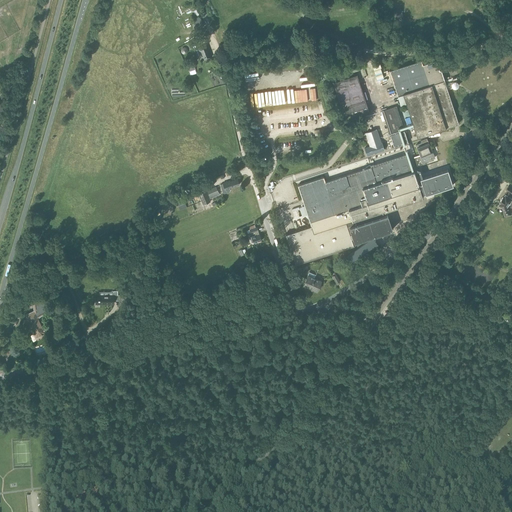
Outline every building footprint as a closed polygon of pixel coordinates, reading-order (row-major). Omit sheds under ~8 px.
[(212,56),(208,45),(198,48),(203,59),(212,56)] [(191,63),(187,64),(189,71),(195,69),(194,66),(196,65),(195,60),(191,62),(191,63)] [(421,60),(389,70),(397,95),(403,93),(417,137),(445,127),(445,128),(459,123),(444,80),(445,80),(441,69),(439,70),(436,60),(422,64),(421,60)] [(333,82),(345,121),(369,113),(357,74),(333,82)] [(397,106),(382,110),(394,147),(403,143),(405,143),(408,142),(404,127),(403,125),(397,106)] [(370,146),(366,147),(364,148),(367,155),(384,150),(382,142),(381,143),(376,129),(366,133),(370,146)] [(420,155),(414,157),(417,166),(424,164),(424,163),(429,161),(428,160),(435,157),(428,142),(427,138),(421,141),(422,142),(416,145),(420,155)] [(311,226),(286,234),(296,265),(354,245),(352,241),(354,240),(354,242),(392,230),(387,214),(384,216),(382,211),(384,210),(385,211),(398,207),(398,206),(424,197),(423,194),(426,193),(426,194),(454,185),(448,169),(423,177),(421,178),(422,183),(419,184),(415,170),(414,170),(414,169),(413,167),(408,152),(406,153),(370,165),(371,166),(325,181),(324,176),(298,185),(311,226)] [(230,181),(227,182),(220,185),(223,192),(224,193),(230,192),(230,190),(230,188),(237,186),(236,185),(239,184),(238,179),(230,181)] [(501,201),(499,204),(499,205),(499,206),(500,207),(502,207),(502,206),(505,208),(503,209),(505,216),(511,214),(511,209),(511,206),(511,196),(511,197),(510,196),(511,194),(511,188),(509,186),(506,191),(507,191),(506,194),(504,196),(503,196),(500,201),(501,201)] [(203,205),(210,201),(206,192),(199,195),(203,205)] [(184,202),(178,205),(180,210),(186,208),(184,202)] [(255,224),(248,227),(249,229),(250,233),(254,232),(258,231),(258,230),(257,227),(256,227),(255,224)] [(252,237),(250,238),(252,243),(254,243),(262,240),(260,234),(259,235),(256,236),(252,237)] [(355,266),(380,248),(373,237),(348,255),(355,266)] [(303,285),(310,288),(314,278),(307,276),(303,285)] [(321,281),(314,278),(310,288),(317,291),(321,281)] [(113,295),(99,295),(99,299),(98,299),(98,300),(99,300),(99,304),(114,304),(114,301),(118,301),(118,290),(113,290),(113,295)] [(23,323),(23,326),(24,328),(26,329),(28,329),(31,327),(32,327),(32,328),(31,329),(34,334),(36,333),(38,337),(43,334),(43,333),(46,332),(44,328),(44,327),(38,316),(39,316),(38,313),(40,312),(39,310),(45,309),(46,307),(45,300),(33,302),(34,310),(27,314),(27,315),(26,316),(26,317),(27,320),(24,321),(25,322),(23,323)]
